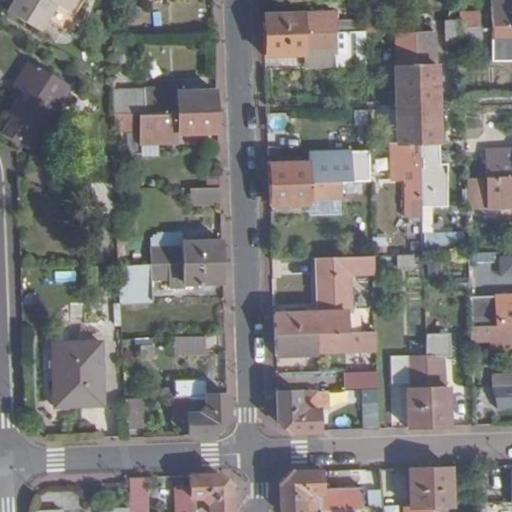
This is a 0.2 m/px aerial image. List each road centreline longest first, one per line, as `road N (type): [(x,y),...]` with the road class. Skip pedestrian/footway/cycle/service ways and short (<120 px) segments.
road 1 (residential): [(235,0),(247,415),(255,453)]
road 2 (residential): [(255,453),(511,444)]
road 3 (residential): [(3,461),(255,453)]
road 4 (residential): [(0,331),(3,461)]
